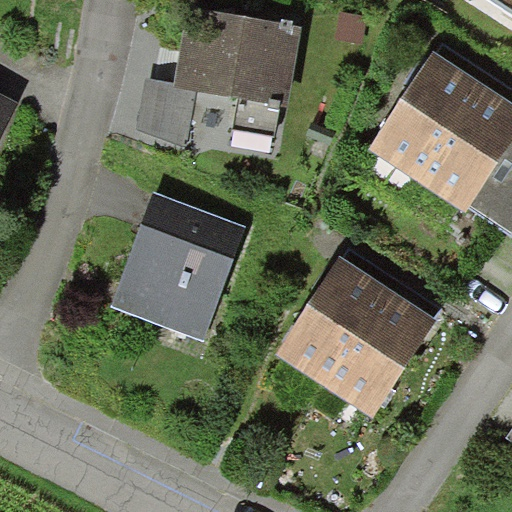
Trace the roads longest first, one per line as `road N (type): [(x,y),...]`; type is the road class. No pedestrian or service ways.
road 1 (residential): [(0,347),(93,74),(102,0)]
road 2 (residential): [(394,511),(511,331)]
road 3 (residential): [(0,423),(175,511)]
